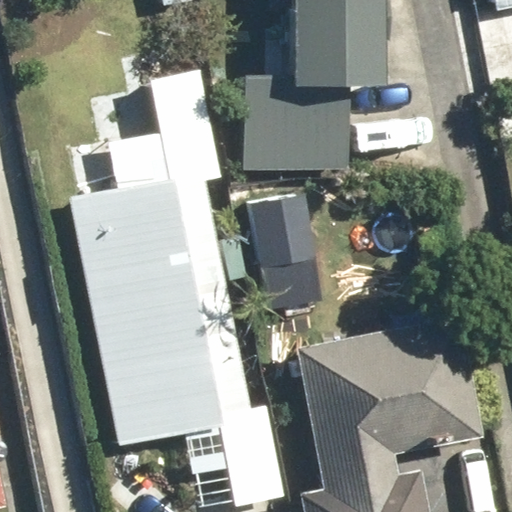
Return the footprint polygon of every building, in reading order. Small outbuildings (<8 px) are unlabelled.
[(366,82),(367,0),(260,0),(260,12),(280,12),(278,74),(240,74),(239,166),(339,168),(341,82),(366,82)] [(511,7),(511,0),(489,0),(492,12),(511,7)] [(114,183),(61,194),(114,445),(209,425),(226,505),(270,496),(202,173),(213,171),(191,69),(142,80),(153,132),(106,142),(114,183)] [(308,255),(294,192),(239,204),(254,267),(308,255)] [(449,316),(288,347),(314,488),(291,492),(295,511),(418,511),(410,469),(391,473),(387,451),(471,435),(449,316)]
